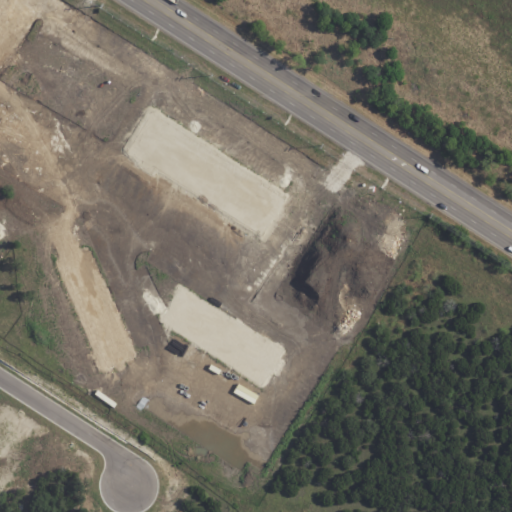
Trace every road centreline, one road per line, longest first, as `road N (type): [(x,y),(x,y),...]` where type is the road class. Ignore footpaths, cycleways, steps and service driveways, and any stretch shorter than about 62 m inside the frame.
road 1 (primary): [(511,234),(141,0)]
road 2 (residential): [(129,486),(127,467),(108,447),(0,375)]
